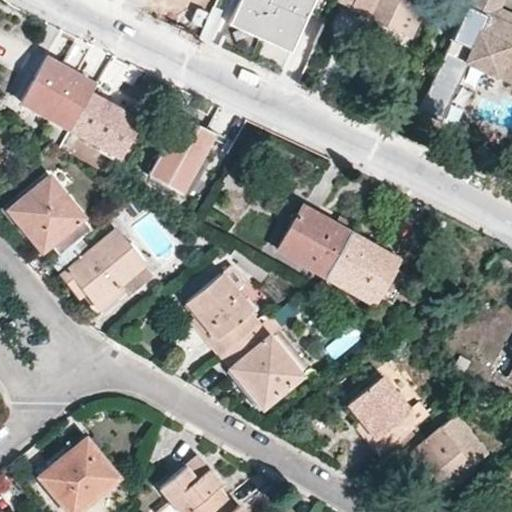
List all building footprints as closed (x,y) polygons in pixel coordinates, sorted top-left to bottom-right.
[(313,0),(243,0),(233,22),(291,50),(313,0)] [(355,0),(352,9),(408,36),(425,0),(355,0)] [(463,61),(495,76),(501,63),(511,67),(511,24),(487,13),(492,0),(466,0),(449,39),(469,48),(463,61)] [(511,15),(497,8),(500,0),(492,0),(487,13),(511,24),(511,15)] [(469,48),(449,39),(436,69),(455,78),(463,61),(469,48)] [(89,93),(93,86),(74,75),(88,51),(73,42),(59,66),(45,58),(21,101),(69,128),(89,93)] [(511,82),(511,79),(511,67),(501,63),(495,76),(511,82)] [(118,156),(137,120),(89,93),(69,128),(118,156)] [(214,136),(178,118),(149,174),(185,192),(214,136)] [(96,213),(85,221),(49,177),(19,201),(8,210),(30,237),(41,250),(48,244),(59,256),(73,244),(102,220),(102,219),(96,213)] [(30,237),(8,210),(19,201),(15,197),(0,208),(0,210),(25,240),(30,237)] [(345,231),(332,225),(301,207),(277,249),(323,276),(348,233),(345,231)] [(345,231),(349,224),(337,217),(332,225),(345,231)] [(143,264),(115,229),(82,256),(73,244),(59,256),(50,263),(71,288),(77,284),(85,292),(94,303),(143,264)] [(348,233),(323,276),(372,303),(376,296),(390,302),(405,276),(392,269),(396,261),(348,233)] [(228,265),(220,273),(234,290),(242,282),(228,265)] [(185,301),(195,313),(214,337),(208,342),(220,356),(258,325),(248,312),(251,310),(234,290),(220,273),(185,301)] [(77,284),(71,288),(78,297),(85,292),(77,284)] [(195,313),(189,318),(208,342),(214,337),(195,313)] [(258,325),(220,356),(261,406),(301,374),(298,371),(268,335),(280,326),(271,315),(258,325)] [(298,371),(309,361),(280,326),(268,335),(298,371)] [(351,326),(324,345),(333,358),(360,339),(351,326)] [(511,365),(503,383),(511,387),(511,365)] [(346,403),(357,417),(374,437),(368,442),(378,455),(412,427),(426,416),(416,404),(408,410),(380,376),(346,403)] [(368,442),(374,437),(357,417),(351,422),(368,442)] [(483,455),(453,417),(422,440),(412,427),(378,455),(389,468),(397,462),(407,454),(437,492),(441,489),(483,455)] [(84,438),(72,448),(38,475),(67,511),(71,511),(115,477),(84,438)] [(72,448),(67,442),(33,469),(38,475),(72,448)] [(407,454),(397,462),(432,505),(446,494),(441,489),(437,492),(407,454)] [(198,455),(192,459),(203,473),(208,468),(198,455)] [(170,500),(179,511),(183,511),(187,509),(189,511),(204,511),(224,496),(216,487),(220,483),(208,468),(203,473),(192,459),(159,487),(170,500)] [(204,511),(245,511),(238,504),(233,509),(224,496),(204,511)] [(179,511),(170,500),(158,511),(179,511)]
